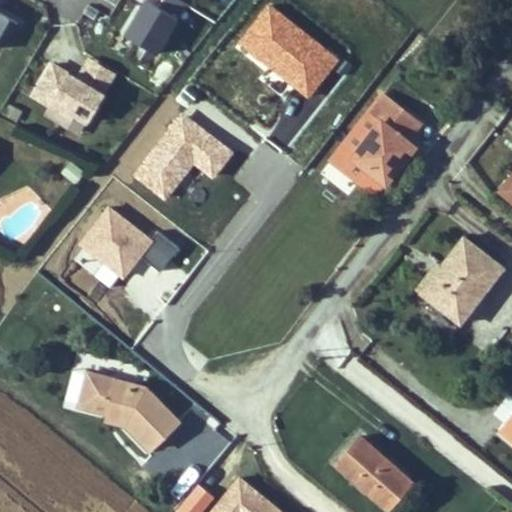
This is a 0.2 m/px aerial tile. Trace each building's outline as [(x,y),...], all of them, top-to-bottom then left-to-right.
[(182,17),(152,0),(148,0),(129,32),(161,52),(182,17)] [(337,58),(270,5),(245,35),(275,59),(271,65),(295,85),(300,79),(313,89),(337,58)] [(0,49),(19,18),(0,6),(0,49)] [(275,59),(245,35),(241,41),(271,65),(275,59)] [(121,75),(88,55),(77,74),(58,63),(38,95),(77,118),(82,109),(95,117),(121,75)] [(300,79),(295,85),(308,95),(313,89),(300,79)] [(407,140),(421,123),(383,94),(369,111),(381,121),(353,157),(386,183),(415,146),(407,140)] [(181,117),(136,173),(166,197),(177,183),(174,180),(191,158),(213,175),(232,151),(208,133),(202,134),(181,117)] [(85,172),(71,161),(62,172),(75,183),(85,172)] [(511,199),(511,175),(500,190),(511,199)] [(161,271),(179,247),(158,230),(151,239),(109,207),(81,243),(124,275),(134,263),(131,260),(137,252),(140,255),(161,271)] [(455,330),(504,267),(464,236),(442,265),(437,261),(416,288),(441,307),(435,315),(455,330)] [(131,260),(134,263),(140,255),(137,252),(131,260)] [(455,330),(435,315),(430,321),(450,336),(455,330)] [(179,421),(146,386),(88,372),(79,405),(109,413),(129,418),(127,424),(122,429),(146,453),(179,421)] [(493,412),(505,422),(511,413),(511,395),(509,393),(493,412)] [(127,424),(129,418),(109,413),(107,419),(127,424)] [(499,429),(511,439),(511,413),(505,422),(499,429)] [(412,481),(360,435),(337,463),(389,509),(412,481)] [(282,511),(240,477),(211,511),(282,511)] [(177,511),(200,511),(214,496),(199,484),(177,511)]
